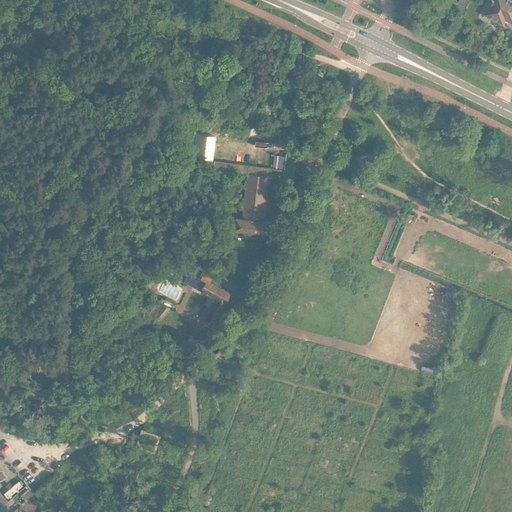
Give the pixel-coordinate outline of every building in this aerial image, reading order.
[(463,11),(469,0),(458,0),(455,6),(463,11)] [(511,18),(511,0),(489,0),(491,1),(486,11),(487,10),(492,13),(490,16),(502,23),(506,15),(511,18)] [(213,136),(194,134),(188,157),(210,160),(213,136)] [(286,156),(284,168),(293,170),(295,154),(286,153),(286,156)] [(214,160),(213,170),(231,172),(232,163),(214,160)] [(269,176),(292,179),(293,170),(284,168),(232,163),(231,172),(247,173),(242,217),(236,217),(235,229),(268,232),(269,221),(264,220),(269,176)] [(216,237),(224,238),(223,244),(231,245),(232,234),(217,232),(216,237)] [(216,297),(213,304),(222,309),(225,302),(226,302),(230,293),(211,283),(216,273),(204,267),(199,276),(206,280),(204,284),(207,285),(204,290),(216,297)] [(214,324),(222,309),(213,304),(211,307),(209,306),(207,309),(204,308),(200,317),(214,324)] [(211,332),(205,329),(201,336),(208,339),(211,332)] [(196,351),(184,343),(180,349),(192,357),(196,351)] [(235,361),(227,346),(225,345),(210,354),(210,356),(220,373),(237,363),(235,361)] [(155,453),(161,435),(140,428),(138,435),(137,434),(137,436),(134,446),(155,453)] [(19,478),(3,490),(8,496),(23,485),(19,478)]
